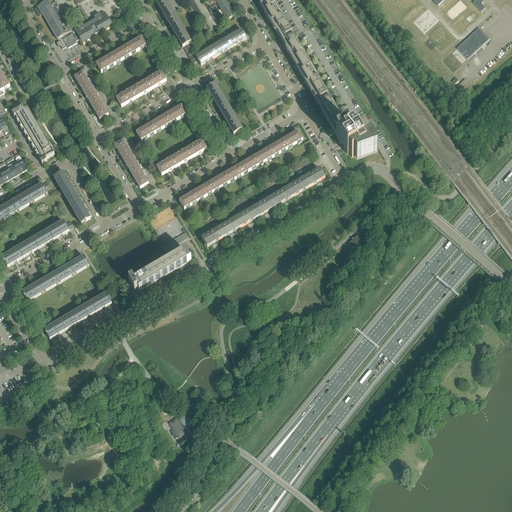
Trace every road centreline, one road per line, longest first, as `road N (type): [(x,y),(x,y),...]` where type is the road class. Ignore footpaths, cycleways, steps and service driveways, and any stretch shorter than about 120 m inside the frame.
road 1 (residential): [(345,181),(53,355),(36,349),(1,289)]
road 2 (motorway): [(511,179),(319,406)]
road 3 (motorway): [(323,430),(511,206)]
road 4 (residential): [(0,198),(66,158),(107,226)]
road 5 (motorway): [(319,406),(215,511)]
road 6 (motorway): [(319,406),(238,511)]
road 7 (residential): [(1,289),(107,226)]
